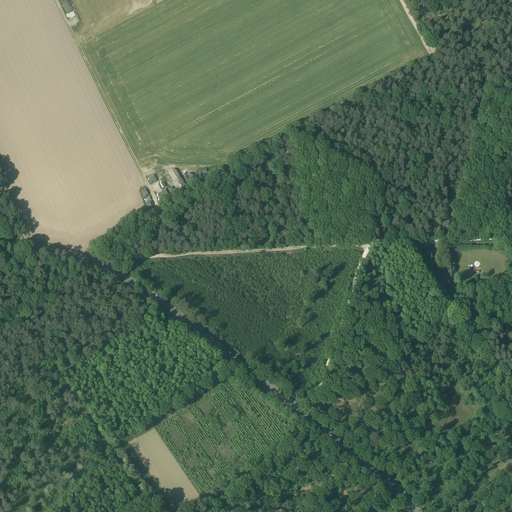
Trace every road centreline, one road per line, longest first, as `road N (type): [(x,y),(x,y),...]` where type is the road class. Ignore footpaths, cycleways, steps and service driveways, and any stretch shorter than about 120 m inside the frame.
road 1 (tertiary): [(25,243),(102,264),(139,285),(349,448)]
road 2 (track): [(160,255),(158,205),(55,0)]
road 3 (track): [(102,264),(111,257),(369,244)]
road 4 (track): [(369,244),(432,56)]
road 5 (track): [(304,422),(369,244)]
road 6 (track): [(369,244),(511,236)]
road 7 (track): [(394,485),(511,411)]
